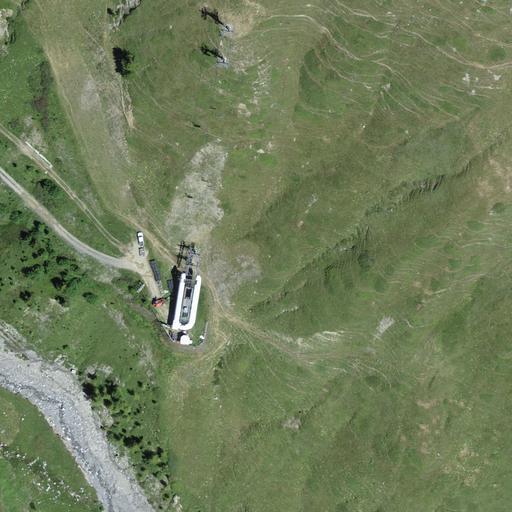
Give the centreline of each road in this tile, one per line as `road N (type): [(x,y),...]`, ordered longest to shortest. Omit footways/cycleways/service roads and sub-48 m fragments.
road 1 (track): [(0,127),(138,265)]
road 2 (track): [(138,265),(86,259),(0,178)]
